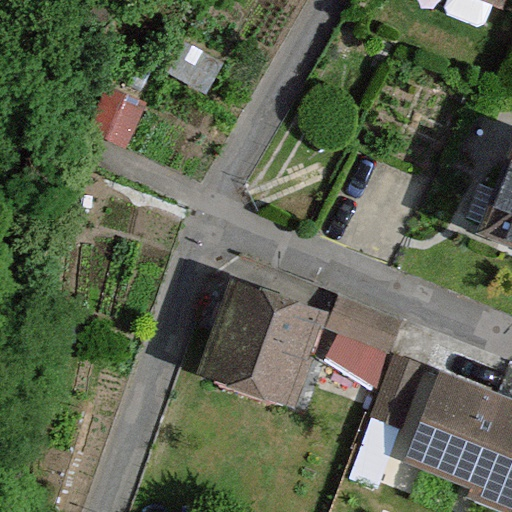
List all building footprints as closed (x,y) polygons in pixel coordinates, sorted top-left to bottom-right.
[(110,89),(91,134),(130,151),(149,105),(132,98),(110,89)] [(511,247),(511,128),(493,121),(452,223),(511,247)] [(250,290),(216,383),(307,418),(336,335),(338,330),(340,324),(250,290)] [(338,330),(336,335),(392,356),(404,322),(348,300),(340,324),(338,330)] [(395,363),(375,419),(406,431),(427,368),(392,356),(395,363)] [(511,511),(511,401),(443,374),(407,465),(479,494),(476,504),(500,511),(511,511)]
